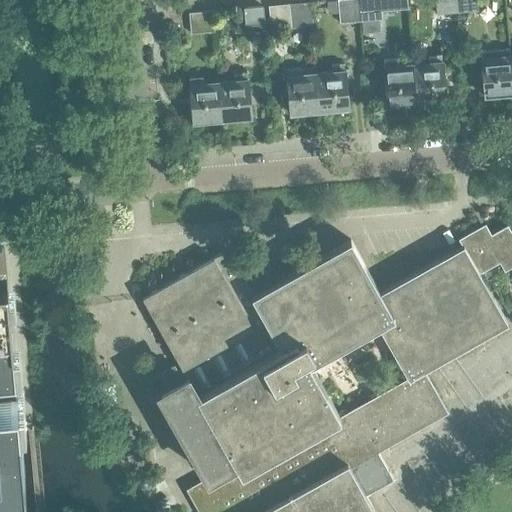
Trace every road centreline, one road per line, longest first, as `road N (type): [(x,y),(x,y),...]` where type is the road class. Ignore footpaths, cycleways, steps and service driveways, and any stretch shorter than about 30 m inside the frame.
road 1 (residential): [(157,182),(511,152)]
road 2 (residential): [(157,182),(142,2)]
road 3 (residential): [(0,199),(157,182)]
